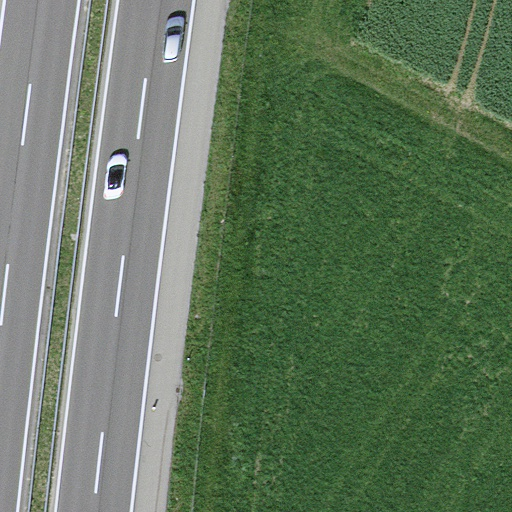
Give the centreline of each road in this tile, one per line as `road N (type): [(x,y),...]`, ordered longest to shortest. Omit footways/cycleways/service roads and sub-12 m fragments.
road 1 (motorway): [(93,511),(156,0)]
road 2 (motorway): [(41,0),(0,331)]
road 3 (track): [(511,145),(338,51)]
